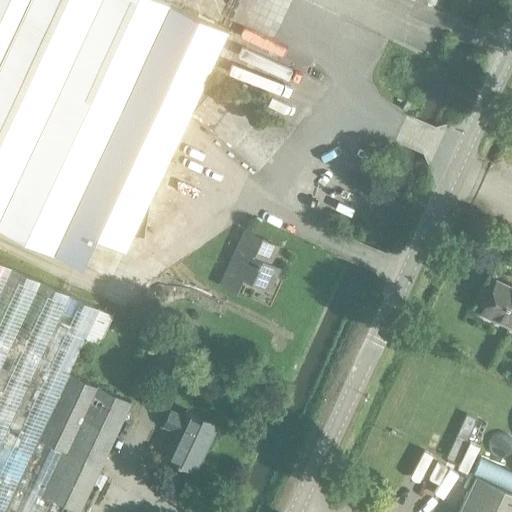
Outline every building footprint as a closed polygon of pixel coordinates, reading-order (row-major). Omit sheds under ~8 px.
[(206,76),(227,30),(162,0),(0,0),(0,226),(112,279),(133,233),(143,234),(150,196),(188,114),(214,83),(206,76)] [(267,290),(268,290),(279,267),(268,262),(271,256),(272,257),(278,245),(244,229),(219,283),(237,291),(245,272),(253,276),(251,280),(268,288),(267,290)] [(0,261),(0,511),(60,511),(64,504),(41,493),(61,449),(39,438),(67,373),(98,307),(0,261)] [(496,279),(481,310),(483,311),(483,310),(509,323),(508,325),(511,327),(511,286),(497,280),(497,279),(496,279)] [(79,510),(121,422),(131,400),(67,373),(39,438),(61,449),(41,493),(64,504),(79,510)] [(194,471),(201,456),(216,423),(188,410),(184,417),(170,410),(164,423),(178,430),(165,457),(177,462),(176,463),(180,465),(180,464),(194,471)] [(469,436),(478,415),(468,410),(448,456),(470,465),(480,441),(469,436)] [(511,484),(511,470),(481,456),(475,468),(511,484)] [(511,511),(511,490),(475,474),(457,511),(511,511)]
